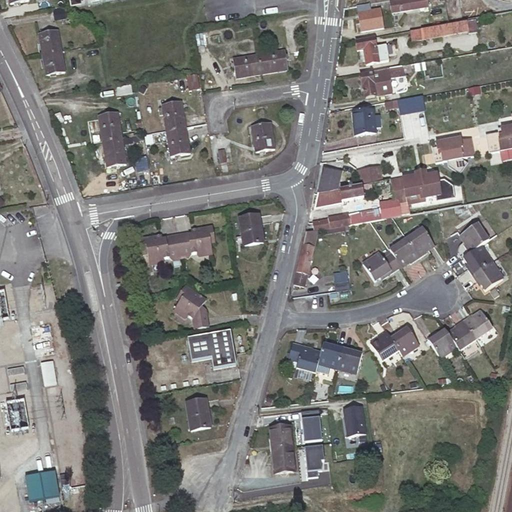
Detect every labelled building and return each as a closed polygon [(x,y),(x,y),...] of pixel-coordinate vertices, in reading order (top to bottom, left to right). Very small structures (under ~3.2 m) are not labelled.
[(402,0),(403,0),(391,2),(393,13),(429,7),(427,0),(402,0)] [(372,11),(371,4),(357,6),(361,33),(384,29),(381,9),(372,11)] [(55,11),(58,22),(66,20),(67,25),(83,21),(67,9),(55,11)] [(255,21),(257,29),(273,26),(271,18),(255,21)] [(475,20),(477,30),(477,32),(486,31),(484,19),(475,20)] [(446,26),(411,32),(413,42),(477,30),(475,20),(466,22),(446,26)] [(38,34),(42,55),(61,52),(57,30),(38,34)] [(375,39),(355,42),(356,52),(363,51),(365,66),(388,62),(385,46),(376,47),(375,39)] [(282,51),(259,55),(262,74),(285,70),(282,51)] [(42,55),(46,76),(65,72),(61,52),(42,55)] [(259,55),(233,59),(236,79),(262,74),(259,55)] [(402,66),(363,73),(364,76),(359,77),(360,86),(363,86),(365,99),(392,93),(389,80),(404,77),(402,66)] [(197,74),(187,76),(190,91),(200,89),(197,74)] [(421,96),(396,101),(399,115),(423,111),(421,96)] [(161,104),(166,131),(185,128),(180,101),(161,104)] [(396,103),(396,101),(385,102),(386,110),(394,109),(393,104),(396,103)] [(375,133),(373,109),(353,111),(355,135),(375,133)] [(98,115),(102,141),(121,138),(117,112),(98,115)] [(250,125),(255,152),(274,149),(270,122),(250,125)] [(502,134),(487,137),(491,154),(511,150),(511,127),(501,129),(502,134)] [(166,131),(170,157),(189,154),(185,128),(166,131)] [(102,141),(106,167),(125,164),(121,138),(102,141)] [(434,150),(437,165),(475,157),(471,139),(461,141),(461,139),(436,144),(437,149),(434,150)] [(333,170),(323,168),(317,194),(336,191),(339,179),(331,177),(333,170)] [(376,184),(380,183),(378,168),(358,171),(361,186),(376,184)] [(331,177),(339,179),(341,172),(333,170),(331,177)] [(403,179),(390,181),(393,193),(395,200),(397,200),(398,204),(407,202),(406,198),(424,195),(425,199),(440,196),(439,186),(437,186),(435,175),(426,177),(425,175),(417,176),(417,179),(403,181),(403,179)] [(376,184),(378,196),(393,193),(390,181),(380,183),(376,184)] [(336,191),(317,194),(314,210),(342,206),(342,202),(363,199),(362,195),(361,186),(357,187),(349,188),(336,191)] [(381,209),(383,219),(389,218),(391,218),(390,212),(399,211),(398,204),(397,200),(395,200),(380,203),(381,209)] [(346,226),(347,226),(368,222),(383,219),(381,209),(344,216),(346,226)] [(239,218),(243,246),(263,243),(259,215),(239,218)] [(313,232),(319,230),(346,226),(344,216),(328,218),(328,220),(311,222),(313,232)] [(463,241),(469,249),(481,241),(488,236),(477,219),(459,231),(465,239),(463,241)] [(147,245),(149,252),(150,262),(160,261),(159,257),(164,256),(172,261),(190,257),(196,251),(201,250),(201,254),(212,252),(211,242),(209,235),(214,234),(213,226),(192,230),(193,234),(163,238),(162,234),(141,238),(142,246),(147,245)] [(404,239),(418,259),(427,253),(425,251),(433,245),(421,228),(404,239)] [(313,232),(305,233),(293,285),(302,288),(319,230),(313,232)] [(408,262),(410,265),(418,259),(404,239),(388,251),(390,254),(399,268),(408,262)] [(466,264),(472,272),(493,258),(481,241),(469,249),(463,253),(467,260),(469,262),(466,264)] [(382,276),(384,279),(399,268),(390,254),(382,259),(379,253),(363,264),(374,282),(380,278),(382,276)] [(472,272),(477,280),(480,278),(482,281),(485,287),(504,274),(493,258),(472,272)] [(331,276),(333,284),(346,282),(345,274),(331,276)] [(333,284),(334,292),(348,290),(346,282),(333,284)] [(186,294),(176,309),(193,321),(194,331),(209,328),(206,310),(199,306),(205,297),(187,285),(183,292),(186,294)] [(463,317),(477,337),(493,326),(481,309),(472,315),(471,312),(463,317)] [(456,345),(459,349),(477,337),(463,317),(454,323),(456,325),(447,331),(456,345)] [(398,331),(397,329),(389,333),(399,349),(402,353),(419,342),(407,325),(402,329),(398,331)] [(434,331),(426,337),(439,356),(456,345),(447,331),(445,327),(435,333),(434,331)] [(389,333),(386,329),(377,334),(379,337),(370,342),(382,360),(399,349),(389,333)] [(188,341),(192,363),(212,359),(213,369),(236,365),(230,333),(188,341)] [(314,372),(317,363),(320,352),(309,350),(310,347),(292,342),(287,358),(297,361),(295,367),(314,372)] [(320,352),(317,363),(336,368),(342,345),(334,343),(333,346),(322,343),(320,352)] [(342,345),(336,368),(356,373),(361,353),(351,351),(352,348),(342,345)] [(53,365),(43,366),(46,387),(56,385),(53,365)] [(24,374),(23,368),(7,370),(8,376),(24,374)] [(312,382),(313,377),(301,374),(299,379),(312,382)] [(26,383),(10,386),(11,392),(27,389),(26,383)] [(187,403),(191,431),(210,428),(206,400),(187,403)] [(10,430),(28,430),(28,403),(9,403),(10,430)] [(358,408),(339,410),(343,438),(361,435),(358,408)] [(298,421),(302,445),(320,443),(317,419),(298,421)] [(271,475),(290,473),(284,428),(265,430),(271,475)] [(307,481),(317,480),(316,474),(321,473),(320,464),(323,463),(321,448),(303,451),(307,481)] [(58,476),(28,481),(32,506),(62,501),(58,476)]
